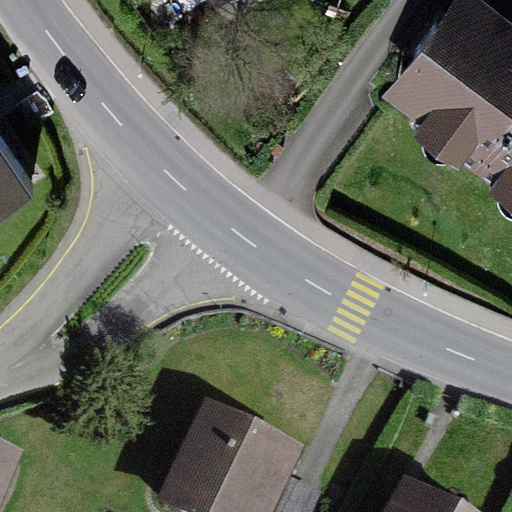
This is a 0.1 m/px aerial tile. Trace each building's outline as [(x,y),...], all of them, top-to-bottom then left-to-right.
[(511,10),(498,0),(454,0),(385,95),(511,186),(511,10)] [(0,205),(35,181),(0,129),(0,205)] [(275,511),(306,452),(202,401),(154,500),(177,511),(275,511)] [(0,511),(1,511),(19,466),(0,458),(0,511)] [(418,511),(402,503),(397,511),(418,511)]
